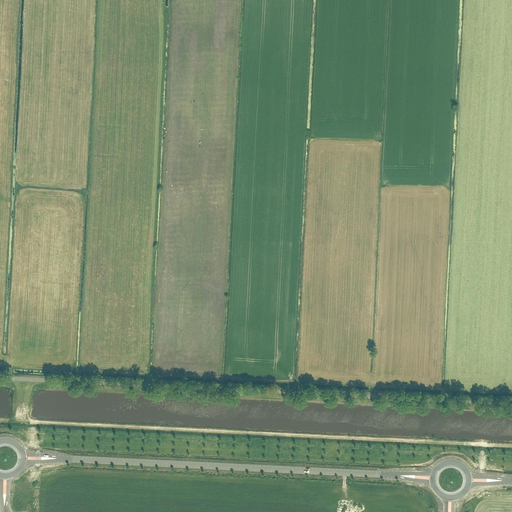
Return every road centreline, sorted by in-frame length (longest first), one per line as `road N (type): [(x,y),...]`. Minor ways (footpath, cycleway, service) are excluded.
road 1 (unclassified): [(511,402),(0,377)]
road 2 (track): [(0,421),(511,446)]
road 3 (secondary): [(52,457),(401,475)]
